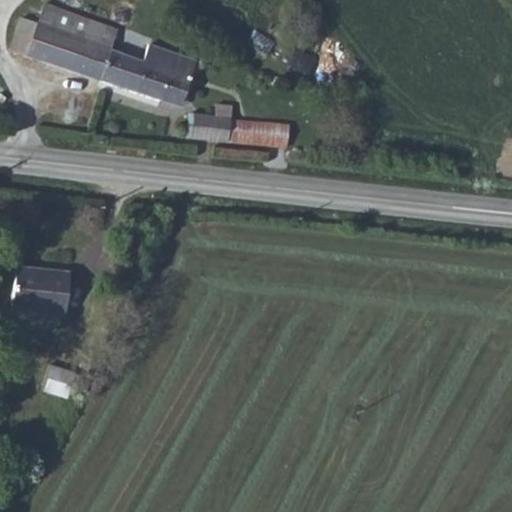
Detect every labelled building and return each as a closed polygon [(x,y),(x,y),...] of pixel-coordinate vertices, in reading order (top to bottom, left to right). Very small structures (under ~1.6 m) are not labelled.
[(43,3),(36,24),(110,48),(116,28),(43,3)] [(9,50),(25,56),(36,24),(19,19),(9,50)] [(36,24),(25,56),(159,102),(160,97),(181,104),(195,61),(147,45),(143,59),(110,48),(36,24)] [(160,97),(159,102),(179,108),(181,104),(160,97)] [(213,116),(189,114),(185,139),(286,148),(288,125),(255,121),(229,118),(230,107),(215,105),(213,116)] [(14,268),(10,311),(63,317),(68,273),(14,268)] [(74,373),(48,365),(40,390),(66,398),(74,373)]
